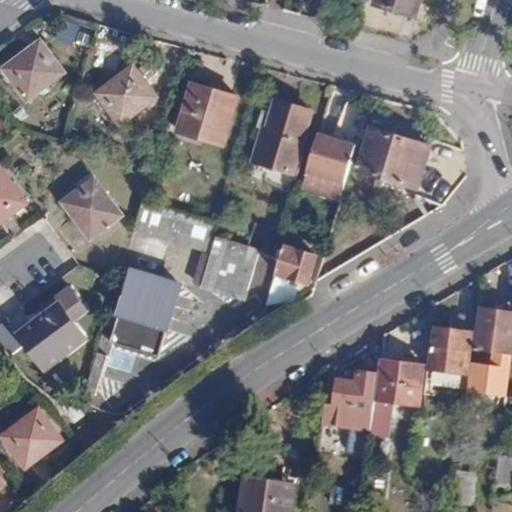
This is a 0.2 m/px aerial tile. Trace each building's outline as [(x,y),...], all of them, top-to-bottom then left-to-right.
[(419,0),(360,0),(415,17),(419,0)] [(41,41),(5,69),(28,101),(65,73),(41,41)] [(154,98),(131,65),(92,95),(116,127),(154,98)] [(235,101),(191,88),(177,130),(222,143),(235,101)] [(310,110),(273,99),(265,125),(260,124),(251,156),(292,169),(310,110)] [(332,136),(317,132),(306,169),(344,182),(356,144),(341,139),(342,136),(332,133),(332,136)] [(428,149),(370,133),(358,172),(416,189),(428,149)] [(0,171),(0,221),(24,205),(0,171)] [(90,185),(59,210),(85,246),(118,222),(90,185)] [(204,252),(212,223),(142,202),(133,231),(204,252)] [(211,266),(201,263),(195,279),(207,283),(205,287),(238,297),(239,290),(246,292),(259,250),(220,239),(211,266)] [(314,253),(285,243),(277,269),(309,277),(314,253)] [(180,286),(132,271),(110,344),(160,358),(180,286)] [(511,283),(507,283),(504,306),(481,304),(476,341),(511,346),(511,283)] [(72,295),(16,336),(42,371),(83,341),(69,322),(84,311),(72,295)] [(471,331),(434,326),(428,364),(466,368),(471,331)] [(107,356),(98,353),(86,391),(96,394),(107,356)] [(423,363),(381,357),(378,374),(376,395),(418,402),(423,363)] [(376,395),(378,374),(355,372),(354,381),(339,379),(336,403),(326,402),(323,422),(371,429),(376,395)] [(38,410),(0,438),(24,471),(62,442),(38,410)] [(453,503),(471,506),(476,474),(458,471),(453,503)] [(292,511),(298,479),(248,472),(241,511),(292,511)]
